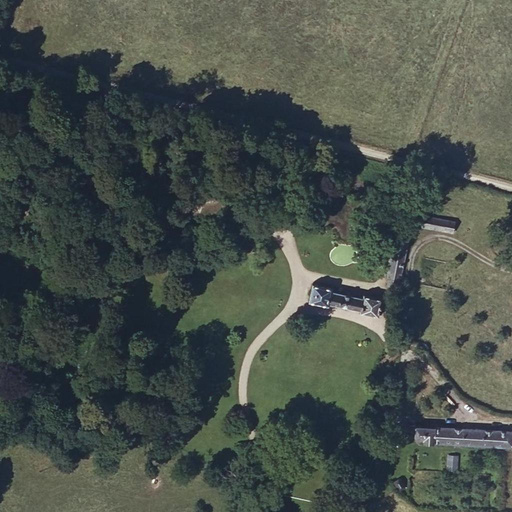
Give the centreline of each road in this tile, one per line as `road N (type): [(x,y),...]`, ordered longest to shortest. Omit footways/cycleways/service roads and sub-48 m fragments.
road 1 (unclassified): [(511,185),(0,58)]
road 2 (unknown): [(288,311),(394,344),(409,249),(431,244),(479,269),(511,274)]
